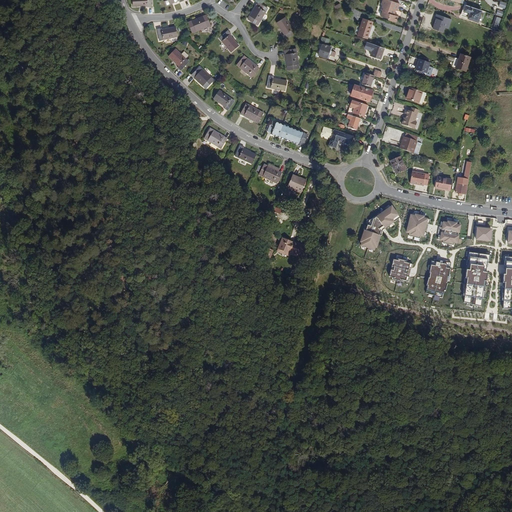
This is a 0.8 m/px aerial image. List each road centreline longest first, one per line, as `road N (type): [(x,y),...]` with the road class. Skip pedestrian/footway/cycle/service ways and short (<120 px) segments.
road 1 (residential): [(338,174),(221,121),(156,63),(130,22)]
road 2 (residential): [(421,0),(366,162)]
road 3 (residential): [(379,188),(511,217)]
road 4 (track): [(97,511),(0,427)]
